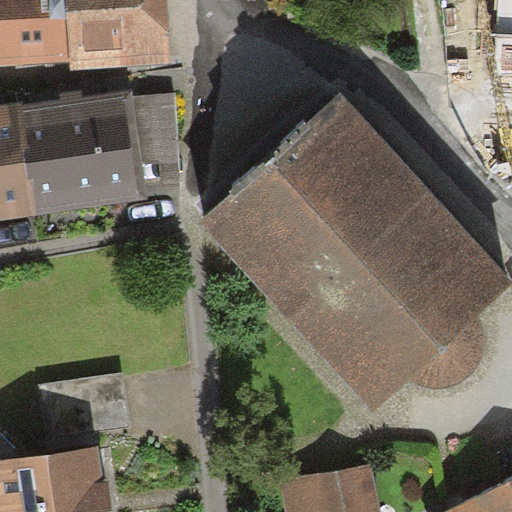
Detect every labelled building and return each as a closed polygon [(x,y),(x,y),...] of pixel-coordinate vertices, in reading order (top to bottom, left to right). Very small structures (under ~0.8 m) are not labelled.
[(0,0),(0,71),(66,67),(67,74),(173,68),(168,0),(0,0)] [(511,0),(478,0),(468,113),(511,117),(511,0)] [(178,86),(18,107),(32,220),(147,205),(142,169),(188,163),(178,86)] [(511,288),(341,106),(204,243),(377,419),(411,393),(423,399),(445,398),(464,390),(478,377),(486,361),(487,343),(481,331),(511,296),(511,288)] [(0,223),(32,220),(18,107),(0,108),(0,223)] [(0,439),(0,511),(110,511),(107,488),(100,489),(96,457),(18,467),(16,449),(3,437),(0,439)] [(380,511),(369,460),(305,473),(313,511),(380,511)] [(511,511),(511,465),(432,507),(435,511),(511,511)]
